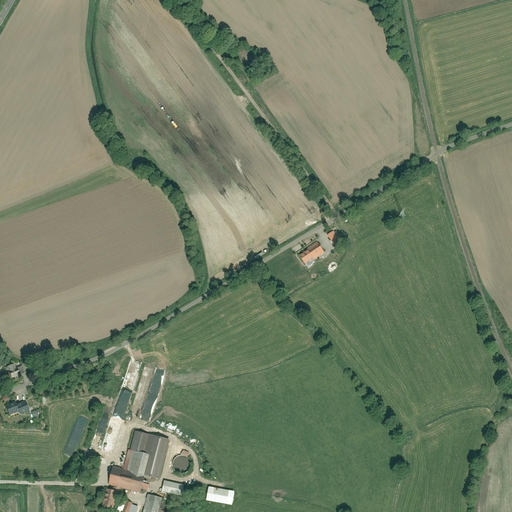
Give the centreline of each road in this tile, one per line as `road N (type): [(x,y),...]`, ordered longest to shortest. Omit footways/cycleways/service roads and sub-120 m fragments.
road 1 (unclassified): [(0,394),(112,350),(436,154),(511,125)]
road 2 (track): [(334,214),(178,0)]
